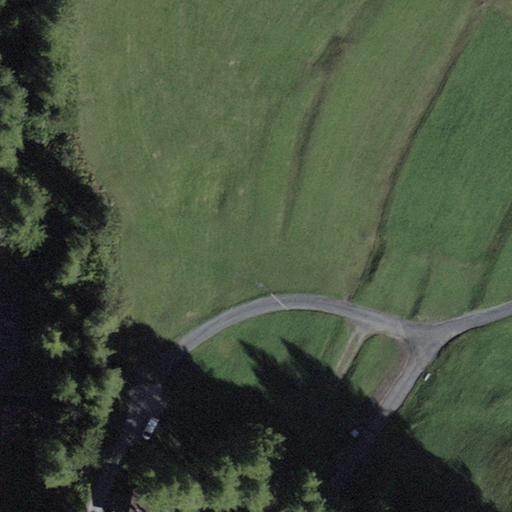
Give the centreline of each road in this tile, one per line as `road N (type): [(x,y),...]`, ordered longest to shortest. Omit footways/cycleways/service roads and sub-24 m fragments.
road 1 (track): [(91,511),(145,393),(167,362),(222,320),(287,300),(323,302),(434,333),(511,307)]
road 2 (track): [(434,333),(327,506)]
